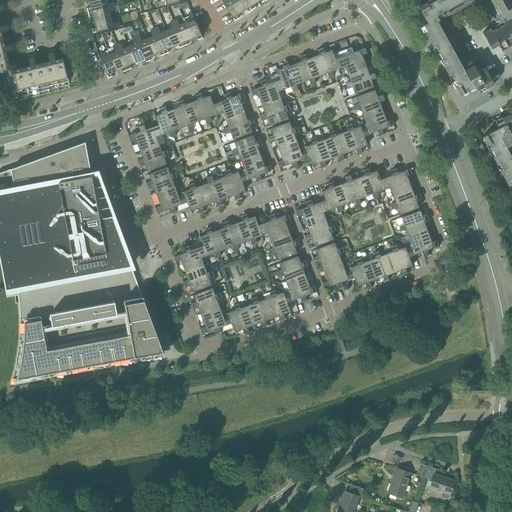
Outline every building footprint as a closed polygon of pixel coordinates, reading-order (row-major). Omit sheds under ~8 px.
[(0,0),(0,17),(8,16),(7,15),(8,15),(7,11),(4,9),(3,9),(2,4),(3,4),(5,1),(4,0),(0,0)] [(87,8),(88,12),(115,6),(114,2),(108,3),(107,0),(94,0),(89,1),(91,7),(87,8)] [(242,12),(234,0),(222,0),(235,20),(239,18),(237,15),(242,12)] [(234,0),(242,12),(247,9),(249,12),(252,9),(246,0),(234,0)] [(246,0),(252,9),(256,7),(254,4),(259,1),(258,0),(246,0)] [(434,0),(428,4),(427,2),(419,6),(428,22),(424,24),(427,31),(425,32),(434,47),(436,46),(439,52),(442,58),(441,59),(449,75),(451,74),(458,86),(456,87),(460,95),(476,86),(479,90),(485,86),(486,88),(494,84),(485,67),(483,68),(477,71),(476,69),(473,64),(471,59),(467,62),(459,48),(457,49),(454,44),(453,44),(451,45),(448,40),(456,35),(447,19),(480,1),(481,0),(487,0),(489,1),(486,3),(494,18),(499,15),(503,21),(497,24),(490,28),(487,30),(483,32),(492,49),(499,45),(506,41),(509,47),(511,45),(511,18),(511,17),(511,16),(511,9),(511,8),(511,5),(509,0),(434,0)] [(93,16),(94,21),(111,17),(110,11),(116,10),(115,6),(88,12),(89,16),(93,16)] [(183,18),(185,22),(192,38),(197,36),(199,39),(203,37),(192,12),(188,14),(189,16),(183,18)] [(0,17),(0,38),(12,36),(12,35),(13,35),(12,31),(9,29),(8,29),(7,24),(10,21),(9,17),(8,17),(8,16),(0,17)] [(111,17),(94,21),(95,27),(92,28),(93,32),(120,26),(119,22),(113,23),(111,17)] [(177,19),(173,20),(184,46),(188,44),(187,40),(192,38),(185,22),(179,24),(177,19)] [(172,28),(166,30),(173,46),(179,44),(180,47),(184,46),(173,20),(170,22),(172,28)] [(158,27),(155,28),(165,54),(169,52),(168,48),(173,46),(166,30),(161,32),(158,27)] [(153,36),(148,38),(154,54),(160,52),(161,55),(165,54),(155,28),(151,30),(153,36)] [(140,35),(136,36),(146,61),(150,60),(149,56),(154,54),(148,38),(142,40),(140,35)] [(0,38),(0,59),(17,56),(17,54),(18,54),(17,50),(13,49),(12,44),(15,41),(14,37),(13,37),(12,36),(0,38)] [(134,43),(129,46),(136,62),(141,60),(142,63),(146,61),(136,36),(132,38),(134,43)] [(503,51),(509,47),(506,41),(499,45),(503,51)] [(121,43),(117,44),(128,69),(132,68),(130,64),(136,62),(129,46),(123,48),(121,43)] [(116,51),(110,54),(117,70),(122,68),(124,71),(128,69),(117,44),(113,46),(116,51)] [(62,48),(61,48),(70,86),(80,84),(72,51),(70,52),(69,48),(65,46),(62,47),(62,48)] [(320,54),(314,56),(321,75),(327,73),(330,72),(323,53),(325,52),(323,47),(318,49),(320,54)] [(348,54),(335,58),(339,68),(345,66),(348,75),(358,71),(351,53),(353,52),(351,47),(346,49),(348,54)] [(365,47),(353,52),(351,53),(358,71),(367,68),(362,54),(367,53),(365,47)] [(42,53),(41,53),(50,91),(70,86),(61,48),(59,49),(59,48),(55,48),(53,52),(54,52),(49,53),(46,51),(42,52),(42,53)] [(332,49),(325,52),(323,53),(330,72),(327,73),(329,78),(334,76),(332,71),(339,68),(335,58),(332,49)] [(117,70),(110,54),(104,56),(102,51),(98,52),(109,78),(113,76),(111,72),(117,70)] [(30,65),(24,67),(31,96),(50,91),(41,53),(40,53),(39,52),(35,53),(34,57),(29,59),(30,65)] [(302,61),(296,63),(303,82),(309,80),(312,79),(305,60),(307,59),(305,54),(300,56),(302,61)] [(17,56),(0,59),(0,102),(0,103),(31,96),(24,67),(18,69),(17,64),(19,60),(19,57),(17,57),(17,56)] [(314,56),(307,59),(305,60),(312,79),(309,80),(311,85),(316,83),(314,78),(321,75),(314,56)] [(277,70),(280,79),(284,89),(291,86),(294,85),(287,66),(289,65),(287,61),(282,62),(284,67),(277,70)] [(289,65),(287,66),(294,85),(291,86),(293,91),(295,90),(298,97),(301,96),(298,89),(296,84),(303,82),(296,63),(289,65)] [(348,75),(350,81),(351,84),(370,77),(371,80),(376,78),(374,72),(369,74),(367,68),(358,71),(348,75)] [(351,84),(350,81),(346,83),(347,88),(352,87),(355,93),(374,86),(371,80),(370,77),(351,84)] [(261,81),(263,86),(265,85),(272,103),(282,100),(278,91),(284,89),(280,79),(268,84),(266,79),(261,81)] [(258,93),(263,107),(272,103),(265,85),(263,86),(251,90),(253,95),(258,93)] [(356,96),(359,103),(360,106),(379,99),(380,101),(384,100),(383,94),(378,96),(375,89),(356,96)] [(226,99),(213,104),(217,114),(223,112),(226,120),(236,117),(229,98),(231,97),(229,92),(224,94),(226,99)] [(198,99),(192,102),(199,121),(205,118),(208,117),(201,98),(203,97),(201,93),(196,95),(198,99)] [(243,93),(231,97),(229,98),(236,117),(245,113),(240,100),(245,98),(243,93)] [(210,95),(203,97),(201,98),(208,117),(205,118),(207,123),(212,121),(210,117),(217,114),(213,104),(210,95)] [(180,106),(174,109),(181,128),(187,125),(190,124),(183,105),(185,104),(183,99),(178,101),(180,106)] [(361,108),(363,115),(372,111),(382,108),(380,101),(379,99),(360,106),(359,103),(354,105),(356,110),(361,108)] [(263,107),(265,113),(266,116),(285,109),(286,111),(291,109),(289,104),(284,106),(282,100),(272,103),(263,107)] [(192,102),(185,104),(183,105),(190,124),(187,125),(189,130),(194,128),(192,123),(199,121),(192,102)] [(155,115),(158,124),(162,134),(169,132),(172,131),(165,112),(167,111),(165,106),(160,108),(162,113),(155,115)] [(382,108),(372,111),(379,130),(382,129),(394,125),(392,119),(387,121),(382,108)] [(174,109),(167,111),(165,112),(172,131),(169,132),(171,137),(176,135),(174,130),(181,128),(174,109)] [(266,116),(265,113),(260,115),(262,120),(267,118),(269,125),(289,118),(286,111),(285,109),(266,116)] [(366,123),(360,126),(364,136),(377,131),(379,136),(384,134),(382,129),(379,130),(372,111),(363,115),(366,123)] [(226,120),(229,127),(229,129),(249,122),(249,125),(254,123),(252,118),(248,120),(245,113),(236,117),(226,120)] [(511,135),(511,134),(511,116),(510,114),(502,118),(503,120),(497,123),(499,127),(483,136),(487,144),(489,143),(495,155),(493,156),(497,163),(496,164),(500,171),(501,171),(509,185),(511,184),(511,186),(511,135)] [(271,128),(273,135),(274,138),(293,131),(294,133),(299,131),(297,126),(292,128),(290,121),(271,128)] [(229,129),(229,127),(224,129),(226,134),(230,132),(233,139),(252,132),(249,125),(249,122),(229,129)] [(348,130),(342,133),(349,151),(355,149),(358,148),(351,129),(354,128),(352,123),(346,125),(348,130)] [(139,126),(141,131),(143,130),(150,149),(160,145),(157,137),(162,134),(158,124),(146,129),(144,124),(139,126)] [(360,126),(354,128),(351,129),(358,148),(355,149),(357,154),(362,152),(361,147),(368,145),(364,136),(360,126)] [(136,139),(141,152),(150,149),(143,130),(141,131),(129,135),(131,141),(136,139)] [(330,137),(324,139),(331,158),(337,156),(340,155),(333,136),(335,135),(334,130),(328,132),(330,137)] [(275,140),(277,147),(287,143),(296,140),(294,133),(293,131),(274,138),(273,135),(268,137),(270,142),(275,140)] [(342,133),(335,135),(333,136),(340,155),(337,156),(339,161),(344,159),(343,154),(349,151),(342,133)] [(234,142),(237,149),(238,151),(257,144),(258,147),(263,145),(261,140),(256,142),(253,135),(234,142)] [(312,144),(305,146),(309,156),(313,165),(319,163),(322,162),(315,143),(318,142),(316,137),(311,139),(312,144)] [(324,139),(318,142),(315,143),(322,162),(319,163),(321,167),(326,165),(325,161),(331,158),(324,139)] [(294,162),(291,163),(293,168),(298,166),(297,161),(309,156),(305,146),(300,148),(296,140),(287,143),(294,162)] [(86,141),(0,172),(0,233),(10,288),(18,286),(21,316),(20,342),(12,383),(164,355),(137,281),(126,250),(125,249),(124,247),(113,215),(100,217),(91,170),(86,141)] [(280,167),(291,163),(294,162),(287,143),(277,147),(283,160),(278,162),(280,167)] [(239,154),(241,160),(251,157),(260,153),(258,147),(257,144),(238,151),(237,149),(232,151),(234,156),(239,154)] [(141,152),(143,159),(144,161),(163,154),(164,157),(169,155),(167,150),(162,152),(160,145),(150,149),(141,152)] [(260,153),(251,157),(257,175),(260,174),(272,170),(270,165),(265,167),(260,153)] [(144,161),(143,159),(138,161),(140,166),(145,164),(148,171),(167,164),(164,157),(163,154),(144,161)] [(244,169),(238,171),(242,181),(255,176),(257,181),(262,179),(260,174),(257,175),(251,157),(241,160),(244,169)] [(149,174),(151,181),(152,183),(171,176),(172,179),(177,177),(175,172),(170,173),(168,167),(149,174)] [(365,175),(359,177),(366,196),(372,194),(375,193),(368,174),(370,173),(368,168),(363,170),(365,175)] [(393,175),(380,179),(384,189),(390,187),(393,196),(403,192),(396,174),(398,173),(396,168),(391,170),(393,175)] [(410,168),(398,173),(396,174),(403,192),(412,189),(407,175),(412,173),(410,168)] [(226,176),(220,178),(227,197),(233,195),(236,194),(229,175),(232,174),(230,169),(225,171),(226,176)] [(377,170),(370,173),(368,174),(375,193),(372,194),(374,199),(379,197),(377,192),(384,189),(380,179),(377,170)] [(238,171),(232,174),(229,175),(236,194),(233,195),(235,200),(240,198),(239,193),(245,190),(242,181),(238,171)] [(208,182),(202,185),(209,204),(216,201),(218,200),(211,181),(214,180),(212,175),(207,177),(208,182)] [(347,181),(341,184),(348,203),(354,200),(357,199),(350,180),(352,180),(350,175),(345,177),(347,181)] [(153,186),(156,192),(165,189),(175,185),(172,179),(171,176),(152,183),(151,181),(146,182),(148,188),(153,186)] [(359,177),(352,180),(350,180),(357,199),(354,200),(356,205),(361,203),(359,199),(366,196),(359,177)] [(220,178),(214,180),(211,181),(218,200),(216,201),(217,206),(223,204),(221,199),(227,197),(220,178)] [(322,191),(325,200),(329,210),(336,207),(339,206),(332,187),(334,186),(332,181),(327,183),(329,188),(322,191)] [(190,189),(184,192),(187,202),(191,211),(198,208),(200,207),(193,188),(196,187),(194,182),(189,184),(190,189)] [(341,184),(334,186),(332,187),(339,206),(336,207),(338,212),(343,210),(341,205),(348,203),(341,184)] [(172,207),(169,208),(171,213),(176,211),(175,206),(187,202),(184,192),(178,194),(175,185),(165,189),(172,207)] [(202,185),(196,187),(193,188),(200,207),(198,208),(199,213),(205,211),(203,206),(209,204),(202,185)] [(158,213),(169,208),(172,207),(165,189),(156,192),(161,206),(156,207),(158,213)] [(412,189),(403,192),(393,196),(395,202),(396,205),(415,198),(416,200),(421,198),(419,193),(415,195),(412,189)] [(396,205),(395,202),(391,204),(393,209),(397,207),(400,214),(419,207),(416,200),(415,198),(396,205)] [(306,201),(308,206),(310,205),(317,224),(327,220),(324,212),(329,210),(325,200),(313,204),(311,199),(306,201)] [(303,214),(308,228),(317,224),(310,205),(308,206),(296,211),(298,216),(303,214)] [(401,217),(396,219),(399,226),(404,224),(405,227),(424,219),(425,222),(430,220),(428,215),(423,217),(420,210),(401,217)] [(243,220),(237,223),(244,242),(250,239),(253,238),(246,219),(248,218),(246,213),(241,215),(243,220)] [(271,220),(258,225),(262,235),(268,233),(271,241),(281,238),(274,219),(276,218),(274,213),(269,215),(271,220)] [(288,214),(276,218),(274,219),(281,238),(290,234),(285,221),(290,219),(288,214)] [(255,216),(248,218),(246,219),(253,238),(250,239),(252,244),(257,242),(255,237),(262,235),(258,225),(255,216)] [(408,236),(417,232),(427,228),(425,222),(424,219),(405,227),(404,224),(399,226),(401,231),(406,229),(408,236)] [(225,227),(219,229),(226,248),(232,246),(235,245),(228,226),(230,225),(228,220),(223,222),(225,227)] [(308,228),(310,234),(311,237),(330,229),(331,232),(336,230),(334,225),(329,227),(327,220),(317,224),(308,228)] [(237,223),(230,225),(228,226),(235,245),(232,246),(234,251),(239,249),(237,244),(244,242),(237,223)] [(200,236),(203,245),(207,255),(214,253),(217,252),(210,233),(212,232),(210,227),(205,229),(207,234),(200,236)] [(427,228),(417,232),(424,251),(427,250),(439,245),(437,240),(432,242),(427,228)] [(219,229),(212,232),(210,233),(217,252),(214,253),(216,258),(221,256),(219,251),(226,248),(219,229)] [(311,237),(310,234),(305,236),(307,241),(312,239),(315,246),(334,239),(331,232),(330,229),(311,237)] [(411,244),(405,246),(409,256),(422,252),(424,256),(429,255),(427,250),(424,251),(417,232),(408,236),(411,244)] [(271,241),(274,248),(274,250),(294,243),(294,246),(299,244),(297,239),(293,240),(290,234),(281,238),(271,241)] [(316,249),(318,256),(319,258),(338,251),(339,254),(344,252),(342,247),(337,249),(335,242),(316,249)] [(274,250),(274,248),(269,249),(271,255),(275,253),(278,260),(297,253),(294,246),(294,243),(274,250)] [(393,251),(387,253),(394,272),(401,270),(403,269),(396,250),(399,249),(397,244),(392,246),(393,251)] [(184,247),(186,252),(188,251),(195,270),(205,266),(202,257),(207,255),(203,245),(191,250),(189,245),(184,247)] [(405,246),(399,249),(396,250),(403,269),(401,270),(402,275),(408,273),(406,268),(413,265),(409,256),(405,246)] [(181,260),(186,273),(195,270),(188,251),(186,252),(174,256),(176,261),(181,260)] [(320,261),(323,267),(332,264),(342,260),(339,254),(338,251),(319,258),(318,256),(313,258),(315,263),(320,261)] [(375,258),(369,260),(376,279),(382,277),(385,276),(378,257),(381,256),(379,251),(374,253),(375,258)] [(387,253),(381,256),(378,257),(385,276),(382,277),(384,281),(389,279),(388,275),(394,272),(387,253)] [(279,263),(282,269),(283,272),(302,265),(303,268),(307,266),(306,260),(301,262),(298,255),(279,263)] [(357,264),(350,267),(354,277),(358,286),(364,283),(367,282),(360,263),(363,262),(361,257),(356,259),(357,264)] [(339,283),(336,283),(338,288),(343,286),(342,282),(354,277),(350,267),(345,269),(342,260),(332,264),(339,283)] [(369,260),(363,262),(360,263),(367,282),(364,283),(366,288),(372,286),(370,281),(376,279),(369,260)] [(325,288),(336,283),(339,283),(332,264),(323,267),(328,281),(323,283),(325,288)] [(284,275),(286,281),(295,278),(305,274),(303,268),(302,265),(283,272),(282,269),(277,271),(279,276),(284,275)] [(186,273),(188,280),(189,282),(208,275),(209,278),(214,276),(212,271),(207,272),(205,266),(195,270),(186,273)] [(305,274),(295,278),(302,296),(305,295),(317,291),(315,286),(310,287),(305,274)] [(189,282),(188,280),(183,281),(185,286),(190,285),(193,292),(212,285),(209,278),(208,275),(189,282)] [(289,290),(283,292),(287,302),(300,297),(302,302),(307,300),(305,295),(302,296),(295,278),(286,281),(289,290)] [(194,294),(196,301),(197,304),(216,297),(217,299),(222,298),(220,292),(215,294),(213,287),(194,294)] [(271,296),(265,299),(272,318),(279,315),(281,314),(274,295),(277,294),(275,289),(270,291),(271,296)] [(283,292),(277,294),(274,295),(281,314),(279,315),(280,320),(286,318),(284,314),(291,311),(287,302),(283,292)] [(253,303),(247,305),(254,325),(260,322),(263,321),(256,302),(259,301),(257,296),(252,298),(253,303)] [(198,307),(201,313),(210,309),(220,306),(217,299),(216,297),(197,304),(196,301),(191,303),(193,308),(198,307)] [(265,299),(259,301),(256,302),(263,321),(260,322),(262,327),(268,325),(266,320),(272,318),(265,299)] [(235,310),(229,312),(232,322),(236,331),(243,329),(245,328),(238,309),(241,308),(239,303),(234,305),(235,310)] [(247,305),(241,308),(238,309),(245,328),(243,329),(244,334),(250,332),(248,327),(254,325),(247,305)] [(217,328),(214,329),(216,334),(221,332),(220,327),(232,322),(229,312),(223,314),(220,306),(210,309),(217,328)] [(203,333),(214,329),(217,328),(210,309),(201,313),(206,326),(201,328),(203,333)] [(433,474),(432,480),(429,487),(443,491),(442,494),(443,497),(447,498),(449,497),(455,481),(434,473),(436,468),(421,463),(419,469),(433,474)] [(411,472),(396,468),(388,492),(402,497),(411,472)] [(417,474),(432,480),(433,474),(419,469),(417,474)] [(345,491),(337,511),(353,511),(359,496),(362,497),(364,489),(351,484),(349,492),(345,491)] [(408,511),(415,511),(419,502),(413,500),(408,511)]
